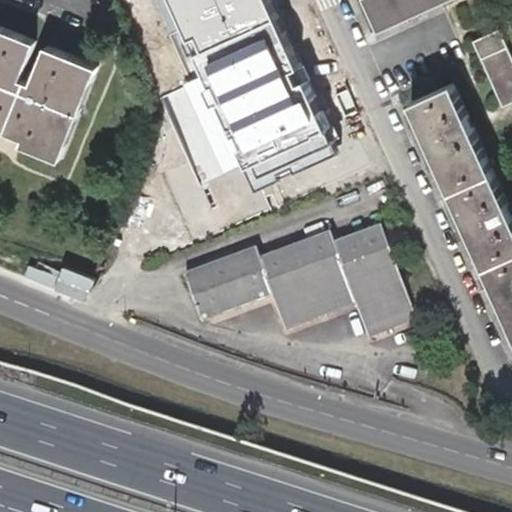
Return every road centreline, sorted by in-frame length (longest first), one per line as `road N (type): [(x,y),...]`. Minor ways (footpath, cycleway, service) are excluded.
road 1 (tertiary): [(511,468),(248,391),(0,295)]
road 2 (residential): [(330,0),(503,385),(511,388)]
road 3 (motorway): [(301,511),(0,414)]
